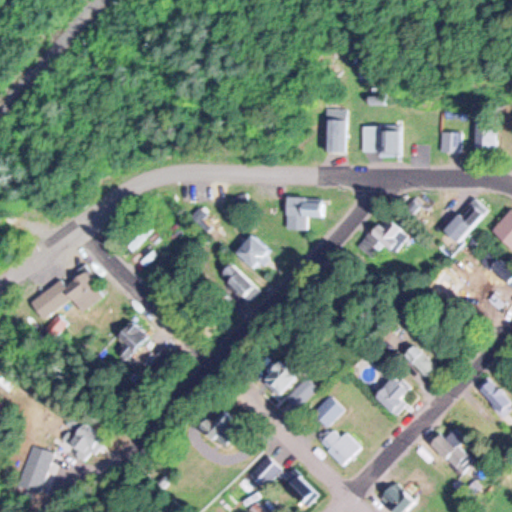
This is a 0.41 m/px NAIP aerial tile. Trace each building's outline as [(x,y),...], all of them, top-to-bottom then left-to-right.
[(327,152),(345,152),(346,120),(327,120),(327,152)] [(402,154),(380,153),(380,125),(403,125),(402,154)] [(477,125),(477,155),(503,155),(503,125),(477,125)] [(445,150),(466,151),(467,133),(445,132),(445,150)] [(462,242),(492,210),(476,196),(446,228),(462,242)] [(282,197),(282,223),(313,224),(313,216),(331,217),(331,197),(282,197)] [(511,245),(511,212),(495,231),(511,245)] [(365,242),(387,217),(407,235),(385,260),(365,242)] [(235,250),(253,233),(269,249),(251,267),(235,250)] [(499,251),(511,264),(511,284),(489,261),(499,251)] [(228,262),(254,289),(239,303),(214,276),(228,262)] [(60,286),(75,311),(100,296),(84,270),(60,286)] [(125,319),(112,333),(131,352),(144,338),(125,319)] [(403,356),(424,375),(434,364),(414,344),(403,356)] [(282,392),(297,374),(278,359),(263,377),(282,392)] [(403,413),(419,395),(396,374),(380,392),(403,413)] [(332,425),(349,408),(335,394),(318,411),(332,425)] [(214,441),(237,417),(224,404),(200,427),(214,441)] [(84,417),(71,439),(100,457),(113,435),(84,417)] [(324,441),(347,464),(365,446),(350,430),(345,435),(338,427),(324,441)] [(431,452),(446,435),(472,457),(457,475),(431,452)] [(27,477),(35,444),(57,449),(49,483),(27,477)] [(312,507),(325,493),(297,467),(284,481),(312,507)] [(398,481),(417,502),(405,511),(395,511),(381,497),(398,481)]
